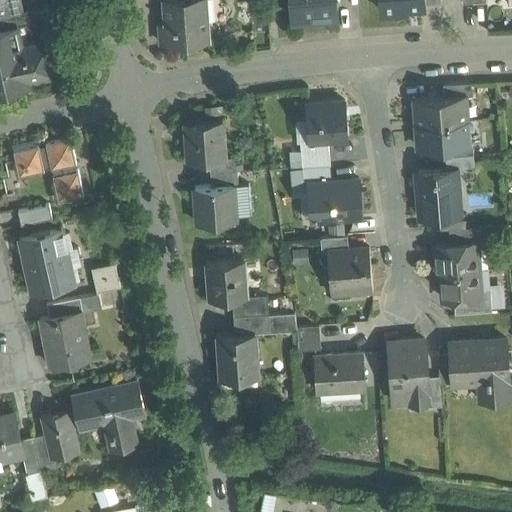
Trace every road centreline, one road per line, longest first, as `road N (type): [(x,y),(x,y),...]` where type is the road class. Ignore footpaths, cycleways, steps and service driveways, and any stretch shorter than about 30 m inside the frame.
road 1 (residential): [(219,511),(215,460),(123,95)]
road 2 (residential): [(123,95),(366,58)]
road 3 (residential): [(366,58),(402,299)]
road 4 (residential): [(366,58),(511,51)]
road 5 (residential): [(123,95),(0,124)]
